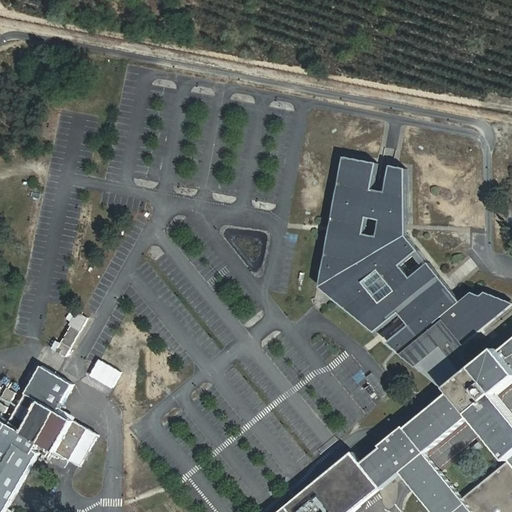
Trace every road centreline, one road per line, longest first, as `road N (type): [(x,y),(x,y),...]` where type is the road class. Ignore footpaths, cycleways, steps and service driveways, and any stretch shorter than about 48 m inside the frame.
road 1 (track): [(0,40),(17,34),(478,123),(488,140)]
road 2 (unknown): [(511,323),(359,451)]
